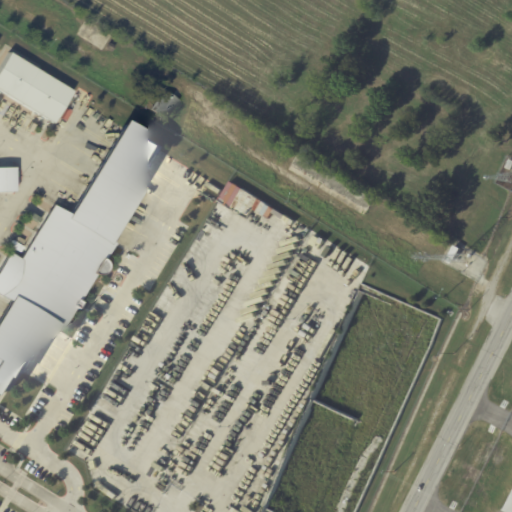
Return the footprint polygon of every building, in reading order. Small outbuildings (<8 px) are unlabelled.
[(110,42),(116,45),(113,51),(107,49),(110,42)] [(68,99),(52,126),(0,92),(0,68),(10,52),(73,91),(68,99)] [(170,92),(181,99),(168,119),(152,108),(160,97),(156,94),(161,86),(170,92)] [(171,149),(61,329),(57,327),(17,394),(0,382),(0,327),(15,303),(0,294),(0,267),(11,249),(22,256),(56,201),(74,213),(132,117),(174,143),(171,149)] [(24,133),(24,134),(11,126),(15,121),(27,129),(24,133)] [(0,166),(14,166),(13,194),(0,194),(0,166)] [(218,202),(246,218),(251,210),(263,217),(269,205),(229,182),(218,202)] [(450,257),(456,246),(462,249),(456,260),(450,257)]
